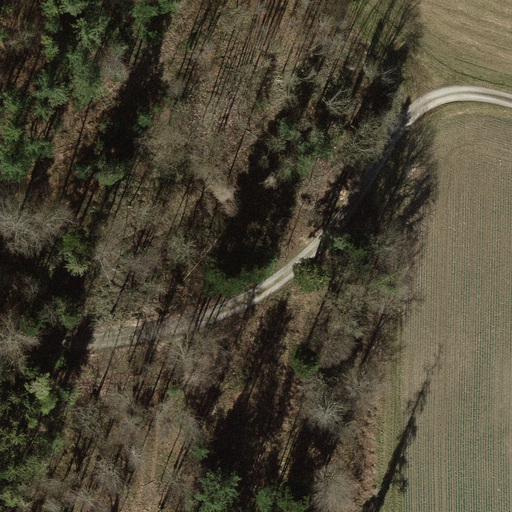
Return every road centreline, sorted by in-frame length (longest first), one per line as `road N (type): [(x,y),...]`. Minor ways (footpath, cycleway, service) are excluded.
road 1 (track): [(0,342),(35,348),(130,339),(203,324),(275,294),(366,195),(409,112),(451,95),(511,103)]
road 2 (track): [(423,107),(403,511)]
